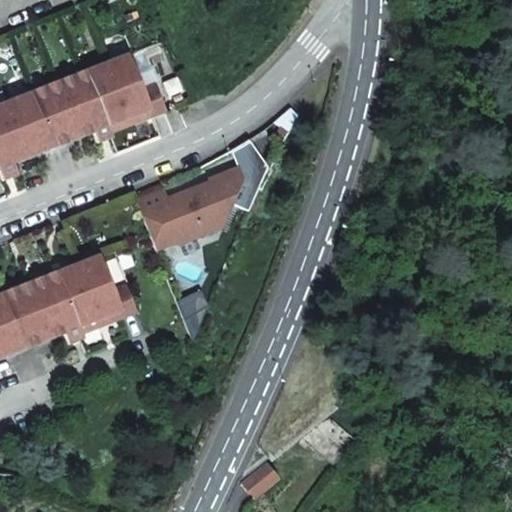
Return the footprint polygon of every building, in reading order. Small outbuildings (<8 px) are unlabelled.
[(46,89),(68,145),(94,135),(98,146),(113,140),(109,129),(148,113),(150,119),(167,112),(156,86),(142,92),(128,56),(46,89)] [(39,156),(68,145),(46,89),(17,100),(39,156)] [(14,166),(39,156),(17,100),(0,106),(0,175),(3,183),(18,177),(14,166)] [(231,152),(238,168),(242,179),(257,184),(265,163),(250,142),(231,152)] [(142,217),(155,250),(173,243),(178,244),(203,234),(199,225),(229,213),(233,203),(242,179),(238,168),(209,179),(210,182),(167,199),(169,207),(142,217)] [(242,179),(233,203),(248,208),(257,184),(242,179)] [(225,225),(229,213),(199,225),(203,234),(225,225)] [(121,319),(137,313),(127,288),(114,292),(100,257),(16,291),(17,291),(41,351),(67,341),(69,346),(84,340),(80,330),(119,314),(121,319)] [(17,291),(16,291),(0,297),(0,333),(11,362),(41,351),(17,291)] [(0,366),(11,362),(0,333),(0,366)]
